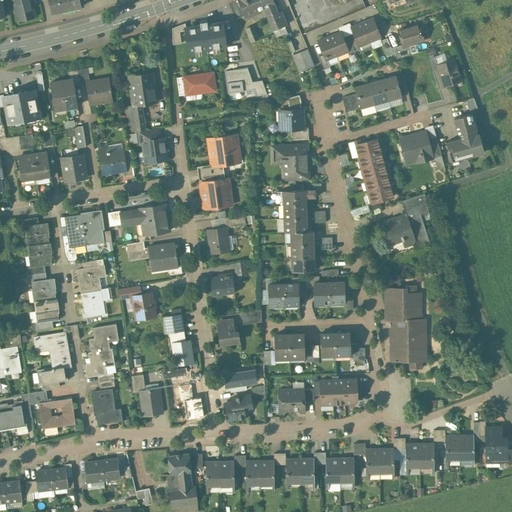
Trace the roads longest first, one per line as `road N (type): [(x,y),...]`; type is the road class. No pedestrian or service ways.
road 1 (residential): [(217,434),(176,188)]
road 2 (secondary): [(180,0),(0,50)]
road 3 (residential): [(366,322),(327,142)]
road 4 (residential): [(217,434),(350,427),(369,415)]
road 5 (residential): [(369,415),(404,425),(507,385)]
road 6 (residential): [(89,442),(217,434)]
